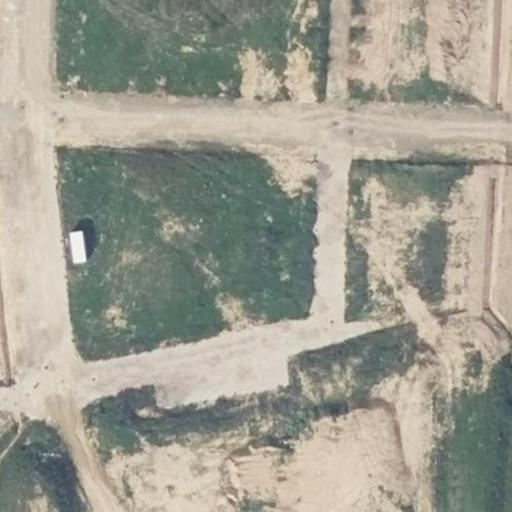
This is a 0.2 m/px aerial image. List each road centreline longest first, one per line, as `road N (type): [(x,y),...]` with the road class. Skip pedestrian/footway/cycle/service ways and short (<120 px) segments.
road 1 (residential): [(334,129),(327,325),(59,387)]
road 2 (residential): [(23,117),(334,129)]
road 3 (residential): [(59,387),(23,117)]
road 4 (residential): [(334,129),(511,136)]
road 5 (residential): [(339,0),(334,129)]
